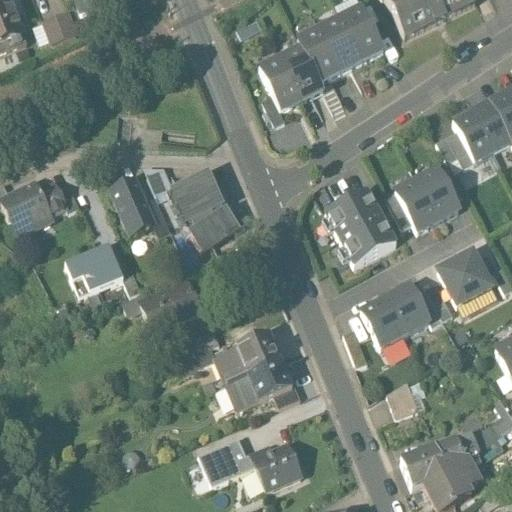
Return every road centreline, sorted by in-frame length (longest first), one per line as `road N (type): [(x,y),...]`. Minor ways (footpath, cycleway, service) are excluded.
road 1 (tertiary): [(387,511),(265,202)]
road 2 (residential): [(265,202),(511,43)]
road 3 (tertiary): [(247,157),(183,0)]
